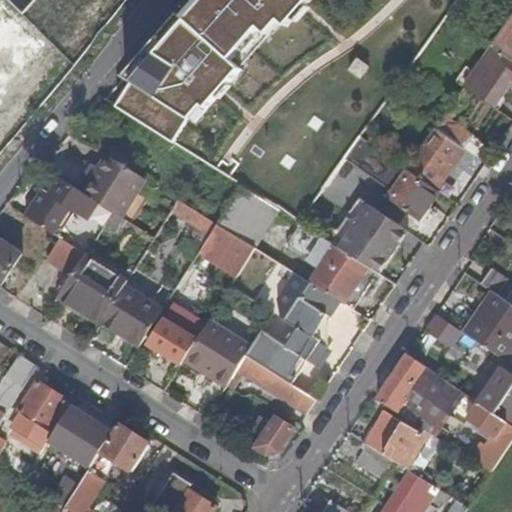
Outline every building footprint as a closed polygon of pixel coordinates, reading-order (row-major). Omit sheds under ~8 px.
[(189,0),(121,75),(126,77),(111,102),(173,142),(188,117),(201,125),(247,73),(244,70),(286,24),(293,29),(319,0),(189,0)] [(511,20),(494,47),(500,51),(505,54),(511,59),(511,20)] [(511,59),(505,54),(496,67),(491,63),(500,51),(494,47),(475,73),(465,87),(472,92),(494,107),(509,86),(511,88),(511,59)] [(359,79),(366,66),(350,57),(343,70),(359,79)] [(456,83),(464,89),(465,87),(475,73),(467,66),(456,83)] [(444,118),(451,123),(472,92),(465,87),(464,89),(444,118)] [(451,123),(444,118),(436,128),(463,147),(471,136),(451,123)] [(435,188),(463,147),(436,128),(435,130),(408,169),(435,188)] [(347,160),(392,191),(408,169),(363,137),(355,149),(347,160)] [(111,150),(107,155),(124,165),(128,160),(111,150)] [(106,154),(98,167),(88,182),(82,192),(102,204),(104,206),(113,212),(119,215),(143,178),(124,165),(107,155),(106,154)] [(88,182),(98,167),(91,163),(82,178),(88,182)] [(424,204),(435,188),(408,169),(392,191),(388,198),(415,216),(416,215),(424,204)] [(24,215),(30,219),(57,176),(52,173),(24,215)] [(82,192),(57,176),(30,219),(60,238),(76,212),(91,222),(102,204),(82,192)] [(255,248),(280,211),(263,200),(242,186),(217,224),(242,240),(255,248)] [(336,237),(332,243),(335,246),(348,254),(379,210),(362,199),(342,228),(333,229),(336,237)] [(172,212),(210,235),(217,224),(180,200),(172,212)] [(424,204),(416,215),(421,219),(429,208),(424,204)] [(104,206),(94,220),(104,227),(106,223),(113,212),(104,206)] [(384,277),(414,234),(379,210),(348,254),(370,268),(384,277)] [(119,231),(126,220),(119,215),(113,212),(106,223),(119,231)] [(242,240),(217,224),(210,235),(208,238),(234,254),(247,263),(256,248),(255,248),(242,240)] [(23,252),(0,238),(0,287),(1,288),(23,252)] [(46,261),(71,278),(86,255),(60,238),(46,261)] [(310,261),(321,268),(335,246),(332,243),(324,239),(310,261)] [(321,268),(311,283),(341,303),(354,311),(372,285),(363,279),(370,268),(348,254),(335,246),(321,268)] [(247,263),(234,254),(219,278),(232,286),(247,263)] [(128,282),(86,255),(71,278),(60,296),(102,322),(125,286),(128,282)] [(511,282),(492,268),(481,284),(491,290),(506,301),(511,292),(511,282)] [(286,346),(262,331),(252,347),(247,356),(291,384),(307,360),(315,366),(328,348),(329,346),(329,321),(341,303),(311,283),(294,273),(277,300),(281,318),(297,329),(286,346)] [(163,310),(125,286),(102,322),(140,346),(163,310)] [(509,362),(511,357),(511,304),(506,301),(491,290),(463,332),(500,355),(509,362)] [(60,296),(56,301),(99,327),(102,322),(60,296)] [(454,340),(461,330),(437,314),(426,329),(451,346),(451,345),(456,348),(459,343),(454,340)] [(147,344),(181,365),(186,358),(197,340),(178,327),(181,322),(176,320),(173,325),(163,318),(147,344)] [(252,347),(210,320),(197,340),(186,358),(228,385),(247,356),(252,347)] [(328,348),(315,366),(322,371),(335,353),(328,348)] [(13,381),(0,402),(0,410),(6,415),(37,365),(20,354),(6,377),(13,381)] [(511,363),(509,362),(500,355),(495,362),(503,367),(511,373),(511,363)] [(307,416),(317,400),(291,384),(247,356),(228,385),(228,386),(234,390),(244,374),(307,416)] [(441,428),(465,393),(409,356),(378,401),(426,431),(435,437),(441,428)] [(511,373),(503,367),(479,403),(502,419),(511,405),(505,401),(509,395),(511,396),(511,373)] [(18,412),(28,418),(38,425),(48,431),(68,401),(38,382),(18,412)] [(497,438),(494,443),(506,451),(511,441),(511,425),(502,419),(479,403),(468,419),(497,438)] [(49,441),(91,468),(101,452),(113,434),(71,407),(49,441)] [(384,412),(365,443),(368,445),(393,460),(404,467),(423,436),(384,412)] [(31,436),(38,425),(28,418),(21,430),(31,436)] [(269,456),(278,455),(295,430),(277,419),(272,426),(262,418),(253,431),(264,438),(257,448),(269,456)] [(150,445),(118,425),(113,434),(101,452),(133,472),(150,445)] [(450,434),(441,428),(435,437),(444,442),(450,434)] [(423,436),(404,467),(421,478),(444,442),(435,437),(426,431),(423,436)] [(506,451),(494,443),(488,440),(474,461),(492,472),(506,451)] [(381,477),(393,460),(368,445),(357,462),(381,477)] [(468,470),(486,481),(492,472),(474,461),(469,458),(466,462),(472,466),(468,470)] [(423,511),(438,488),(421,478),(404,467),(400,472),(407,476),(384,511),(423,511)] [(145,502),(161,479),(148,471),(138,488),(134,493),(133,495),(145,502)] [(84,511),(104,481),(89,472),(88,472),(64,510),(66,511),(92,511),(91,511),(90,511),(84,511)] [(209,503),(212,499),(174,474),(153,507),(160,511),(214,511),(217,508),(209,503)] [(147,511),(151,506),(145,502),(133,495),(123,510),(122,511),(147,511)] [(36,511),(63,511),(64,510),(45,498),(36,511)] [(209,503),(217,508),(220,504),(212,499),(209,503)] [(464,511),(468,507),(457,500),(448,511),(464,511)] [(347,511),(330,501),(323,511),(347,511)]
